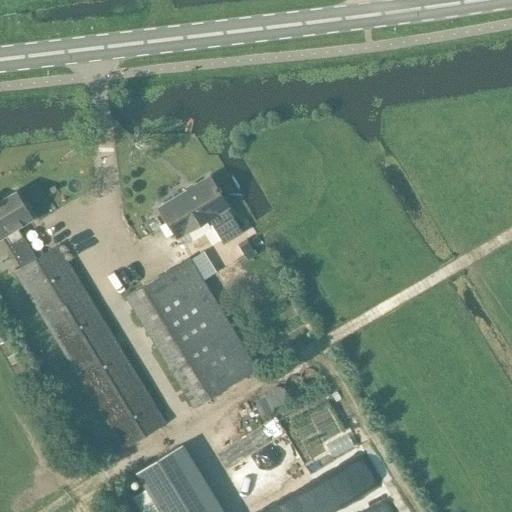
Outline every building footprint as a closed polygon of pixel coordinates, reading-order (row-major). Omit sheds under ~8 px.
[(158,209),(175,238),(207,219),(222,244),(241,233),(226,207),(227,206),(210,177),(158,209)] [(0,236),(1,236),(20,269),(36,259),(17,227),(31,218),(16,193),(0,202),(0,236)] [(241,242),(231,248),(236,257),(247,251),(241,242)] [(20,269),(15,272),(122,449),(164,423),(57,247),(36,259),(20,269)] [(126,297),(192,406),(255,368),(188,259),(126,297)] [(183,511),(211,495),(181,445),(135,472),(145,489),(131,497),(140,511),(183,511)] [(222,511),(211,495),(183,511),(222,511)]
